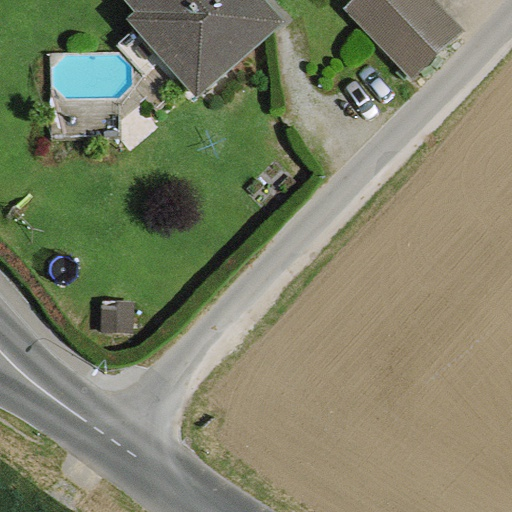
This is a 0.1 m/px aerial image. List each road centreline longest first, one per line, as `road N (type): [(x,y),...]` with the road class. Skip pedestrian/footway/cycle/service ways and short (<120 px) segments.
road 1 (unclassified): [(113,439),(511,18)]
road 2 (tertiary): [(113,439),(0,354)]
road 3 (tertiary): [(222,511),(113,439)]
